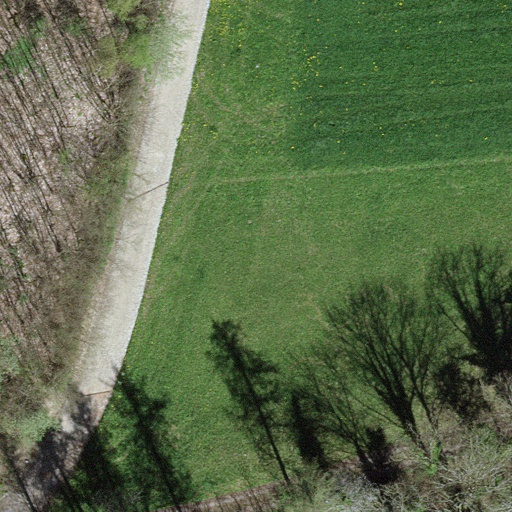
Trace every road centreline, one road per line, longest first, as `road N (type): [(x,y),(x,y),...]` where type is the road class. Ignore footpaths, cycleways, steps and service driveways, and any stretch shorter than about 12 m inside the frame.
road 1 (track): [(25,511),(97,397),(194,0)]
road 2 (track): [(230,511),(511,435)]
